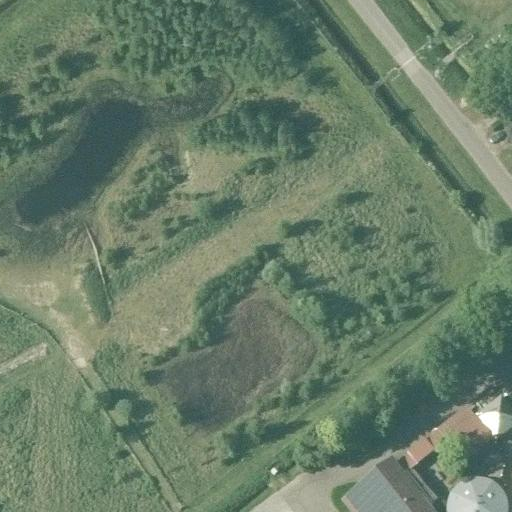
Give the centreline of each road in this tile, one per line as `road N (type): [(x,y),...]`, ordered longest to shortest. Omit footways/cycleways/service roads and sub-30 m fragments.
road 1 (track): [(196,511),(491,278),(282,0)]
road 2 (unclassified): [(511,196),(358,0)]
